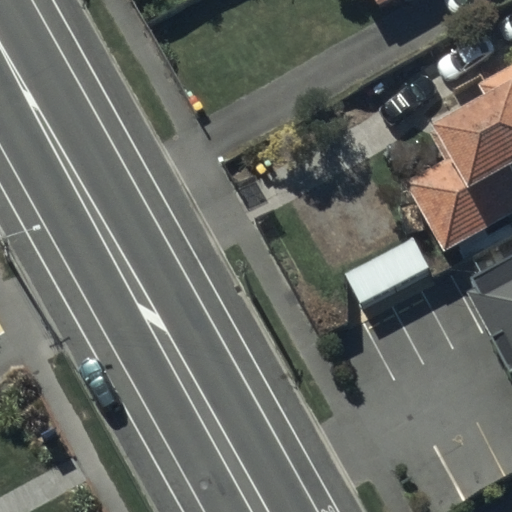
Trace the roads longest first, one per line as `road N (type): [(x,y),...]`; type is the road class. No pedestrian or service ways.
road 1 (secondary): [(63,154),(267,511)]
road 2 (secondary): [(0,42),(63,154)]
